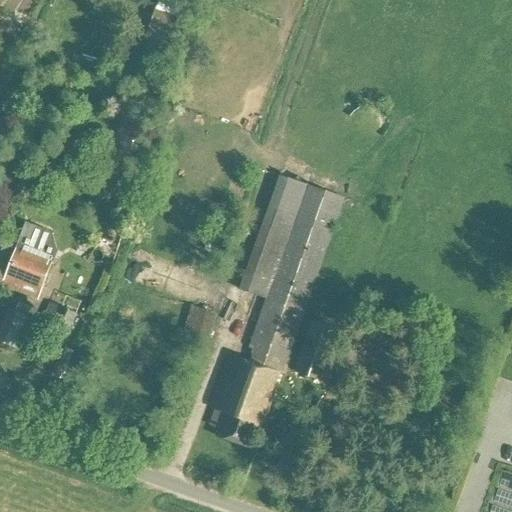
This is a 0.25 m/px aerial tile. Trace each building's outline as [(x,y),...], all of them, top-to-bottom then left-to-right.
[(171,0),(161,0),(148,34),(171,43),(186,5),(171,0)] [(136,141),(143,115),(126,111),(120,137),(136,141)] [(266,299),(244,360),(231,355),(212,409),(215,410),(210,424),(221,428),(218,436),(251,448),(260,422),(265,423),(282,374),(305,312),(345,198),(280,176),(240,290),(266,299)] [(0,285),(37,300),(39,295),(57,248),(52,232),(28,223),(18,248),(4,243),(0,252),(0,285)] [(77,316),(61,308),(51,303),(43,320),(53,325),(52,328),(68,336),(77,316)] [(18,304),(15,311),(8,308),(3,320),(12,323),(9,330),(4,328),(0,337),(0,339),(17,346),(31,309),(18,304)] [(181,340),(207,348),(217,315),(191,307),(181,340)] [(339,329),(312,320),(294,370),(320,380),(339,329)] [(339,439),(348,414),(318,403),(309,428),(339,439)] [(285,451),(292,431),(280,427),(273,447),(285,451)]
